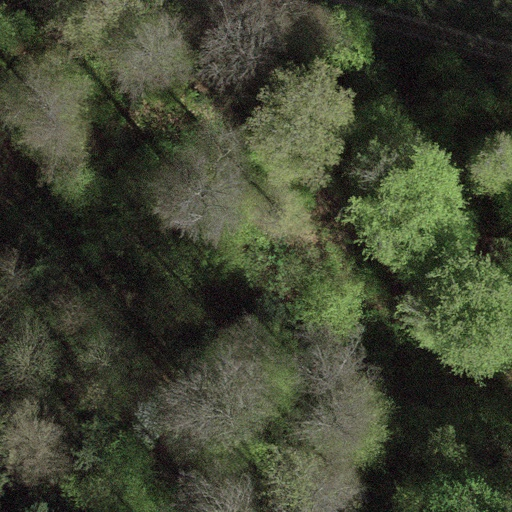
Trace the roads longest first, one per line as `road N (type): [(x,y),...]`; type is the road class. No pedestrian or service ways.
road 1 (track): [(408,33),(83,157),(0,217)]
road 2 (track): [(511,55),(245,0)]
